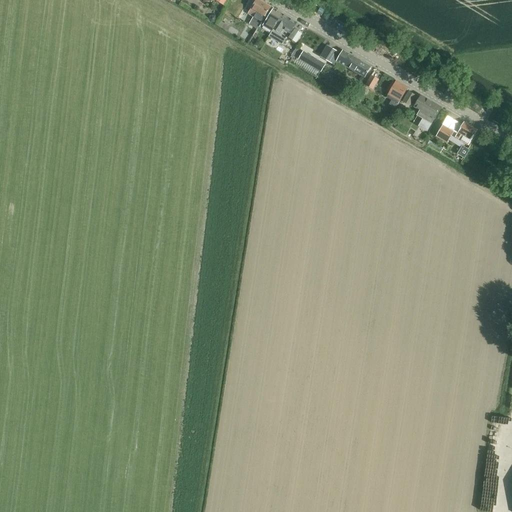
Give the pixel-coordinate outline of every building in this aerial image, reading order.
[(256,0),(249,12),(248,14),(254,17),(249,27),(257,32),(260,27),(270,9),(271,8),(257,0),(256,0)] [(270,9),(260,27),(265,31),(266,28),(272,31),(273,30),(281,14),(274,9),(273,11),(270,9)] [(270,34),(269,37),(282,45),(283,44),(288,36),(290,32),(291,33),(288,38),(296,43),(302,34),(296,31),(294,29),(297,24),(281,14),(273,30),(272,31),(270,34)] [(216,23),(214,24),(232,36),(235,31),(218,19),(216,23)] [(325,48),(320,57),(332,64),(333,63),(339,53),(334,50),(327,46),(325,48)] [(343,50),(341,54),(337,62),(365,78),(372,67),(343,50)] [(303,52),(299,59),(305,64),(316,70),(320,63),(320,62),(303,52)] [(365,85),(373,90),(380,80),(372,75),(365,85)] [(392,99),(386,110),(385,112),(392,116),(399,103),(398,103),(407,88),(396,81),(395,84),(392,83),(389,89),(391,90),(387,96),(392,99)] [(416,95),(409,91),(403,101),(410,105),(416,95)] [(356,101),(360,104),(360,103),(362,101),(363,102),(364,100),(365,98),(360,95),(358,97),(357,98),(356,101)] [(420,110),(418,113),(417,115),(423,119),(419,126),(427,131),(442,107),(422,95),(415,106),(420,110)] [(472,141),(478,130),(464,122),(462,126),(455,137),(468,145),(471,140),(472,141)] [(454,129),(443,123),(437,134),(447,141),(454,129)]
